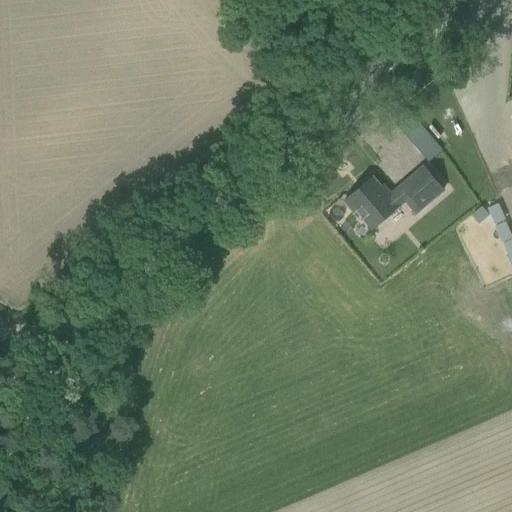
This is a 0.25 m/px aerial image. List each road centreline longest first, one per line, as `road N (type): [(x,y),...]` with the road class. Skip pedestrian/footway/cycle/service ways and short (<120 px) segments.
road 1 (unclassified): [(0,328),(52,328),(112,302),(463,0)]
road 2 (track): [(0,469),(112,302)]
